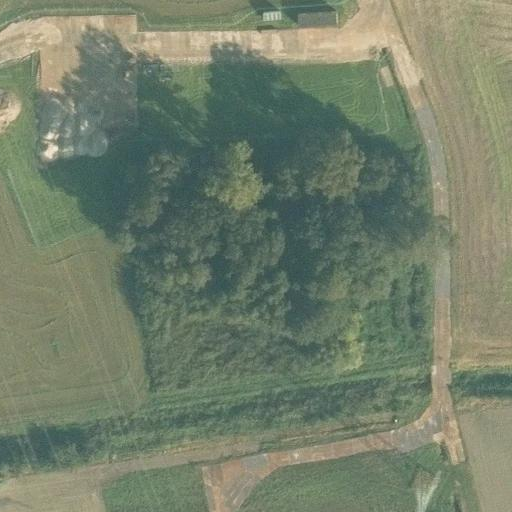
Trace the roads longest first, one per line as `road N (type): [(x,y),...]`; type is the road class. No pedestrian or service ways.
road 1 (track): [(365,0),(418,145),(435,368)]
road 2 (track): [(435,368),(468,511)]
